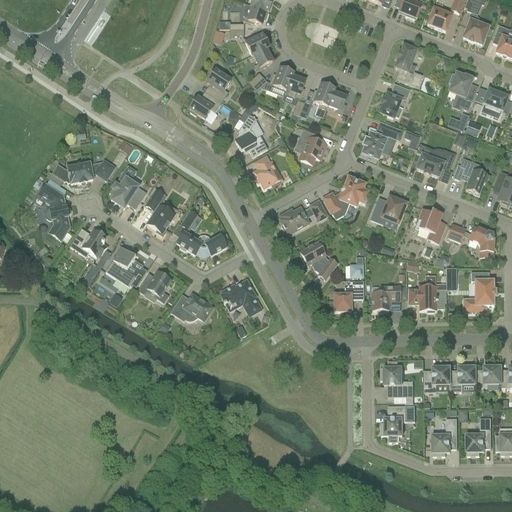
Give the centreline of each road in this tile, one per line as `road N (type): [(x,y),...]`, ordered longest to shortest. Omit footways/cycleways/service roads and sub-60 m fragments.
road 1 (residential): [(511,474),(432,473),(368,448),(365,342)]
road 2 (residential): [(367,89),(289,55),(281,32),(286,14),(310,1),(391,30)]
road 3 (residential): [(263,249),(203,282),(87,208)]
road 4 (residential): [(511,229),(341,162)]
road 5 (residential): [(365,342),(308,334),(263,249)]
road 6 (residential): [(509,340),(365,342)]
road 7 (unclassified): [(149,116),(188,61),(207,0)]
road 8 (residential): [(391,30),(511,82)]
